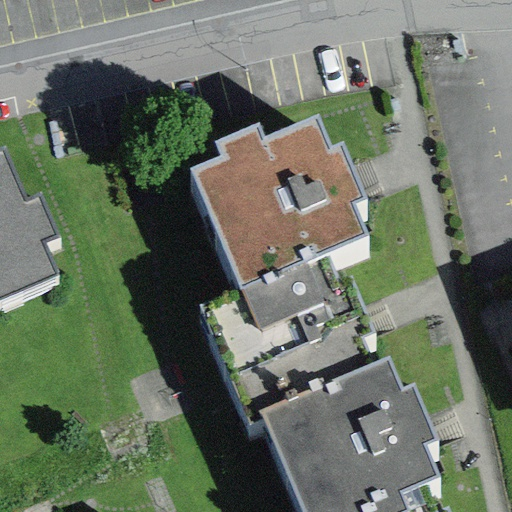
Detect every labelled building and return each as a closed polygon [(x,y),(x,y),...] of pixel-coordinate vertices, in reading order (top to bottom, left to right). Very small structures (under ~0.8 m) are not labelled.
[(177,194),(227,304),(316,285),(364,263),(305,136),(177,194)] [(0,163),(0,317),(66,291),(11,159),(0,163)] [(364,388),(316,285),(227,304),(189,322),(244,441),(364,388)] [(511,321),(498,327),(511,361),(511,321)] [(363,511),(411,491),(364,388),(244,441),(276,511),(363,511)] [(421,511),(411,491),(363,511),(421,511)]
